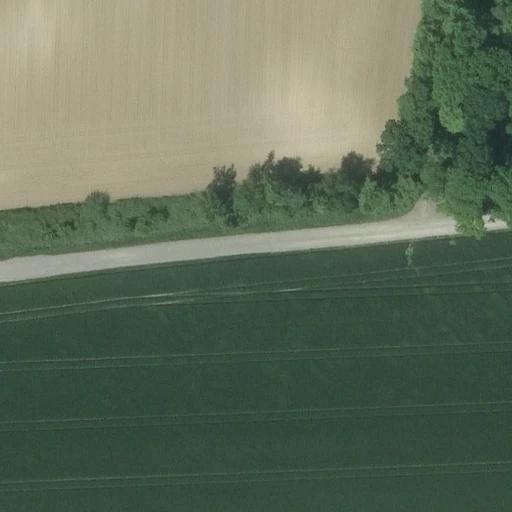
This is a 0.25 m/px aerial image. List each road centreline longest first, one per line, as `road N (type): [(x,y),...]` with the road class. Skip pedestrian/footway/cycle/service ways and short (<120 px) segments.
road 1 (track): [(511,215),(0,277)]
road 2 (track): [(417,228),(469,0)]
